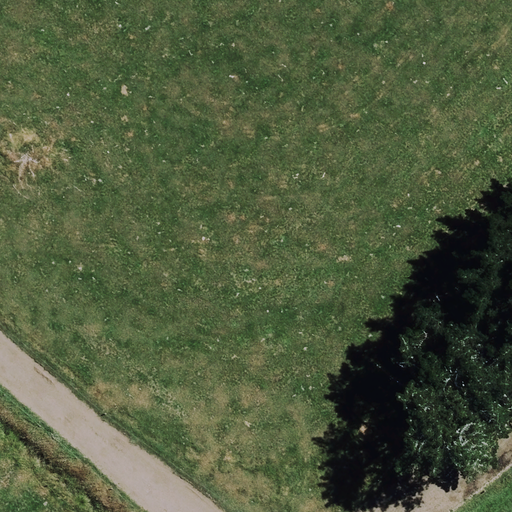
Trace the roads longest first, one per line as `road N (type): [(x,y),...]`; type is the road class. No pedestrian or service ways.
road 1 (track): [(187,511),(0,349)]
road 2 (track): [(511,412),(412,511)]
